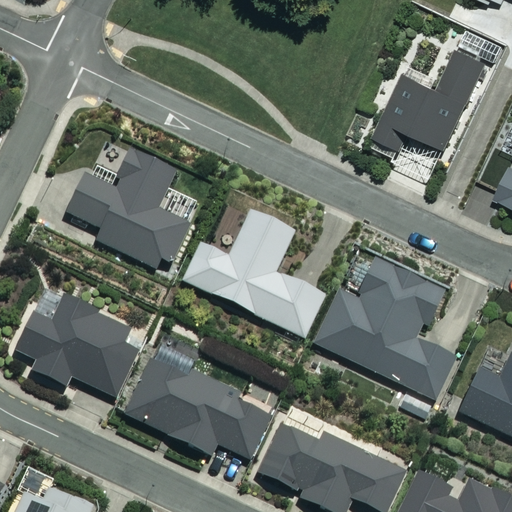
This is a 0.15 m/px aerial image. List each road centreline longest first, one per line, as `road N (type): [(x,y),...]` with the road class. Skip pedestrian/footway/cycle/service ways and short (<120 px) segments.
road 1 (residential): [(511,267),(62,57)]
road 2 (residential): [(0,409),(212,511)]
road 3 (residential): [(62,57),(0,190)]
